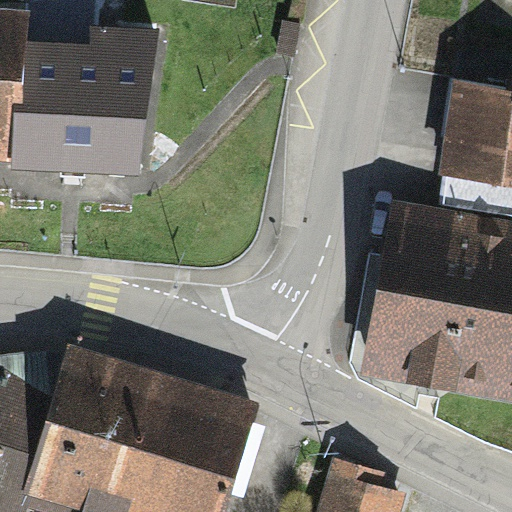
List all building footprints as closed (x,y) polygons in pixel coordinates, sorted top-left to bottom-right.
[(0,20),(0,155),(66,160),(149,164),(156,44),(101,41),(100,59),(35,55),(37,22),(0,20)] [(439,156),(431,199),(511,211),(511,100),(447,91),(439,156)] [(511,232),(384,211),(367,375),(511,398),(511,232)] [(271,413),(76,352),(23,369),(0,376),(0,511),(117,511),(120,511),(239,511),(254,467),(271,413)] [(399,511),(405,493),(385,487),(389,471),(332,455),(315,511),(399,511)]
